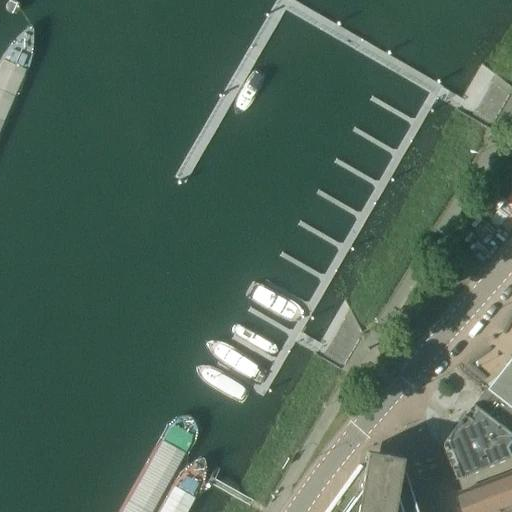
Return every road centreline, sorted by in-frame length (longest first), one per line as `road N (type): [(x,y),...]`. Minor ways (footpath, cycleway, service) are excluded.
road 1 (unclassified): [(382,404),(511,259)]
road 2 (unclassified): [(297,511),(382,404)]
road 3 (unclassified): [(382,404),(437,511)]
